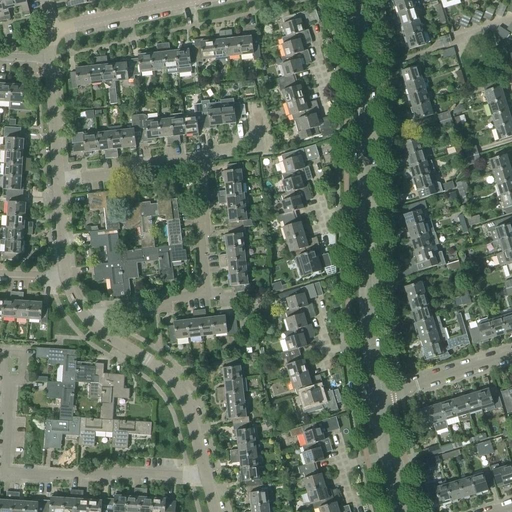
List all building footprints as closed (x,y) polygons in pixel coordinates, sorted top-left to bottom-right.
[(13,0),(0,0),(5,20),(10,19),(8,9),(15,7),(13,0)] [(24,16),(30,14),(26,0),(13,0),(15,7),(22,6),(24,16)] [(416,8),(420,7),(417,0),(398,0),(393,2),(394,7),(396,7),(398,13),(416,8)] [(500,4),(495,15),(502,18),(506,7),(500,4)] [(435,15),(438,15),(443,13),(440,5),(433,7),(432,7),(433,11),(434,11),(435,15)] [(488,7),(483,19),(490,22),(495,10),(488,7)] [(305,18),(307,25),(320,21),(316,8),(283,17),(284,24),(283,24),(286,36),(282,38),(305,31),(304,31),(301,19),(305,18)] [(416,8),(398,13),(396,14),(398,19),(400,19),(402,25),(419,20),(416,8)] [(471,23),(478,25),(482,14),(475,11),(471,23)] [(459,26),(466,29),(471,18),(464,15),(459,26)] [(419,20),(402,25),(400,26),(402,31),(404,31),(406,37),(423,32),(419,20)] [(499,27),(496,32),(495,33),(506,40),(510,34),(499,27)] [(240,55),(238,38),(232,39),(231,30),(225,31),(228,57),(240,55)] [(304,38),(306,45),(312,43),(309,30),(304,31),(305,31),(282,38),(284,44),(282,44),(285,57),(281,58),(286,57),(304,51),(300,39),(304,38)] [(213,41),(215,58),(228,57),(225,31),(218,32),(219,40),(213,41)] [(491,34),(485,31),(482,37),(487,40),(491,34)] [(423,32),(406,37),(404,38),(405,44),(408,43),(410,50),(427,45),(423,32)] [(261,61),(260,55),(257,33),(245,35),(246,37),(238,38),(240,55),(253,54),(253,56),(254,61),(261,61)] [(437,39),(440,46),(452,42),(449,35),(437,39)] [(215,58),(213,41),(206,42),(206,39),(193,41),(194,47),(196,63),(202,62),(202,60),(215,58)] [(165,70),(162,44),(156,45),(157,53),(150,54),(152,72),(165,70)] [(165,70),(166,75),(178,74),(175,51),(169,52),(168,44),(162,44),(165,70)] [(177,69),(178,74),(191,72),(190,64),(196,63),(194,47),(182,48),(182,51),(175,51),(177,69)] [(455,55),(453,48),(441,52),(443,59),(455,55)] [(285,76),(285,77),(295,74),(303,71),(300,59),(303,58),(305,64),(311,62),(308,50),(304,51),(286,57),(281,58),(282,64),(281,64),(285,76)] [(138,59),(132,60),(134,79),(135,79),(134,76),(140,75),(140,73),(152,72),(150,54),(143,55),(143,52),(138,53),(138,56),(137,56),(138,59)] [(103,83),(99,57),(93,58),(94,67),(88,67),(90,85),(103,83)] [(115,82),(113,65),(107,65),(106,57),(99,57),(103,83),(115,82)] [(128,80),(134,79),(132,60),(120,61),(120,64),(113,65),(115,82),(128,80)] [(90,85),(88,67),(81,68),(81,67),(80,66),(75,67),(76,69),(75,69),(75,73),(69,73),(71,89),(78,89),(77,86),(90,85)] [(403,77),(405,83),(422,78),(419,66),(399,72),(401,78),(403,77)] [(277,79),(281,91),(283,90),(286,103),(304,97),(301,85),(298,85),(295,74),(285,77),(285,76),(277,79)] [(11,85),(5,85),(6,76),(0,75),(0,107),(3,108),(6,106),(6,102),(10,103),(11,85)] [(409,96),(426,91),(422,78),(405,83),(403,84),(405,89),(407,89),(409,96)] [(499,81),(483,86),(488,104),(505,99),(507,99),(505,93),(503,94),(499,81)] [(18,86),(11,85),(10,103),(10,109),(23,109),(23,106),(29,106),(29,98),(30,91),(24,90),(24,86),(24,84),(18,83),(18,86)] [(411,108),(430,103),(426,91),(409,96),(407,96),(409,102),(411,101),(413,108),(411,108)] [(316,114),(320,112),(316,100),(309,102),(311,108),(308,110),(304,97),(286,103),(290,115),(291,115),(293,120),(295,120),(298,119),(316,113),(316,114)] [(220,101),(220,103),(221,107),(222,124),(229,124),(230,126),(235,126),(235,123),(236,123),(235,119),(241,119),(239,103),(233,104),(233,99),(220,101)] [(507,106),(505,99),(488,104),(492,116),(508,111),(511,111),(509,105),(507,106)] [(208,113),(203,113),(205,129),(216,128),(216,125),(222,124),(221,107),(220,103),(207,104),(208,113)] [(430,103),(411,108),(413,114),(415,113),(417,120),(434,115),(430,103)] [(204,129),(205,129),(203,113),(202,105),(197,105),(195,108),(196,116),(184,117),(186,135),(192,134),(192,136),(198,136),(198,133),(198,130),(204,129)] [(511,117),(511,118),(508,111),(492,116),(496,129),(511,123),(511,117)] [(440,123),(452,119),(450,112),(438,116),(440,123)] [(298,119),(295,120),(301,140),(312,136),(320,134),(319,133),(321,132),(322,132),(324,139),(331,136),(333,136),(331,129),(332,129),(328,117),(322,119),(323,125),(319,126),(316,114),(316,113),(298,119)] [(174,145),(180,144),(179,135),(186,135),(184,117),(184,114),(171,115),(171,117),(174,145)] [(133,130),(121,131),(123,148),(130,147),(130,150),(136,149),(136,147),(136,146),(136,143),(142,142),(139,117),(139,115),(131,116),(133,130)] [(153,138),(160,137),(158,118),(148,120),(147,117),(146,116),(143,115),(139,115),(139,117),(142,142),(153,141),(153,138)] [(167,146),(174,145),(171,117),(171,115),(170,116),(170,117),(158,118),(160,137),(166,137),(167,146)] [(454,118),(457,127),(462,125),(460,117),(454,118)] [(452,119),(440,123),(442,130),(454,126),(452,119)] [(511,123),(496,129),(500,141),(511,137),(511,123)] [(462,125),(457,127),(459,136),(465,134),(462,125)] [(109,132),(108,132),(112,158),(118,157),(117,149),(123,148),(121,131),(120,127),(108,128),(109,132)] [(21,139),(21,133),(21,129),(5,128),(4,138),(7,139),(6,147),(1,146),(1,151),(6,152),(23,153),(24,146),(26,146),(27,141),(24,140),(21,139)] [(112,158),(108,132),(96,134),(98,151),(104,150),(105,159),(106,159),(112,158)] [(91,152),(98,151),(96,134),(83,135),(83,133),(72,134),(74,150),(84,149),(85,152),(86,152),(86,155),(91,154),(91,152)] [(405,149),(407,155),(423,150),(419,138),(400,144),(402,150),(405,149)] [(456,153),(457,154),(462,152),(459,143),(454,145),(449,147),(451,154),(456,153)] [(316,145),(282,155),(284,161),(283,161),(287,173),(287,174),(305,169),(304,168),(303,163),(320,158),(316,145)] [(467,159),(478,156),(475,147),(464,150),(467,159)] [(423,150),(407,155),(404,156),(406,161),(408,161),(410,168),(427,163),(423,150)] [(23,159),(23,153),(6,152),(5,164),(31,166),(31,160),(23,159)] [(478,156),(467,159),(469,166),(481,162),(479,155),(478,156)] [(494,173),(510,168),(511,167),(510,162),(508,163),(506,155),(484,162),(486,167),(492,165),(494,173)] [(435,174),(432,161),(427,163),(410,168),(408,168),(409,174),(412,173),(414,180),(431,175),(435,174)] [(31,172),(31,166),(5,164),(4,177),(22,178),(22,172),(31,172)] [(225,185),(242,183),(241,172),(244,172),(243,164),(227,165),(227,172),(224,172),(224,173),(221,173),(222,179),(225,178),(225,185)] [(284,181),(282,181),(286,194),(292,192),(301,189),(304,188),(302,183),(313,179),(309,167),(304,168),(305,169),(287,174),(287,173),(282,175),(284,181)] [(511,174),(511,175),(510,168),(494,173),(497,185),(511,180),(511,174)] [(420,200),(443,192),(440,184),(433,182),(431,175),(414,180),(412,181),(413,186),(415,185),(420,200)] [(21,185),(22,178),(4,177),(3,190),(7,190),(7,196),(23,197),(24,185),(21,185)] [(511,180),(497,185),(501,197),(511,193),(511,180)] [(446,191),(455,187),(453,181),(443,184),(446,191)] [(460,196),(465,195),(468,194),(464,182),(457,184),(460,196)] [(217,192),(218,198),(247,196),(248,195),(248,194),(244,194),(242,183),(225,185),(226,191),(217,192)] [(303,195),(305,202),(312,200),(308,187),(304,188),(301,189),(292,192),(286,194),(281,196),(283,201),(281,202),(285,213),(277,216),(285,214),(295,211),(303,209),(299,196),(303,195)] [(120,229),(115,191),(88,194),(90,211),(104,209),(107,230),(117,229),(117,230),(120,229)] [(511,193),(501,197),(507,216),(511,214),(511,193)] [(227,204),(228,210),(245,209),(244,197),(248,197),(248,195),(247,196),(218,198),(219,205),(227,204)] [(7,196),(6,200),(6,203),(8,203),(7,216),(25,217),(25,210),(28,210),(28,205),(26,204),(23,203),(23,197),(7,196)] [(182,245),(180,230),(177,200),(139,204),(140,218),(151,217),(166,216),(169,247),(182,245)] [(425,201),(407,206),(409,214),(401,216),(403,221),(405,221),(407,228),(424,223),(420,211),(427,209),(425,201)] [(139,228),(142,250),(155,249),(151,217),(140,218),(139,204),(128,205),(129,219),(123,220),(124,230),(139,228)] [(227,225),(227,230),(244,228),(253,227),(252,222),(251,221),(247,221),(245,209),(228,210),(229,218),(226,218),(227,225)] [(299,223),(295,211),(285,214),(277,216),(279,223),(283,222),(284,227),(283,228),(287,240),(304,235),(301,222),(299,223)] [(469,226),(481,223),(479,215),(467,219),(469,226)] [(25,223),(25,217),(7,216),(7,228),(33,230),(34,224),(25,223)] [(511,224),(511,223),(510,217),(486,224),(489,232),(490,231),(493,242),(492,242),(492,243),(511,237),(511,224)] [(411,240),(434,233),(430,221),(424,223),(407,228),(405,228),(407,234),(409,233),(411,240)] [(33,236),(33,230),(7,228),(6,241),(23,242),(24,235),(33,236)] [(244,228),(227,230),(228,235),(225,236),(222,237),(223,242),(225,242),(226,249),(244,247),(242,234),(245,234),(244,228)] [(108,264),(121,263),(120,253),(117,230),(117,229),(107,230),(98,231),(97,231),(91,232),(90,232),(91,248),(106,247),(108,264)] [(414,252),(431,247),(438,245),(434,233),(411,240),(409,241),(410,246),(412,245),(414,252)] [(316,251),(316,252),(321,250),(317,238),(310,240),(312,246),(308,247),(304,235),(287,240),(290,253),(292,252),(294,258),(295,258),(298,257),(316,251)] [(511,237),(492,243),(494,247),(500,245),(502,253),(511,250),(511,237)] [(23,249),(23,242),(6,241),(5,253),(2,253),(2,260),(18,261),(19,255),(23,255),(23,254),(25,255),(25,249),(23,249)] [(161,282),(174,281),(172,263),(187,261),(185,251),(183,251),(182,245),(169,247),(157,248),(159,261),(158,261),(161,282)] [(245,260),(244,247),(226,249),(227,255),(218,256),(218,257),(219,263),(239,260),(245,260)] [(418,264),(419,264),(421,270),(437,266),(437,267),(446,265),(442,252),(433,252),(431,247),(414,252),(412,253),(414,258),(416,258),(418,264)] [(155,249),(142,250),(120,253),(121,263),(123,280),(125,296),(131,296),(129,279),(139,278),(137,263),(158,261),(159,261),(157,248),(155,249)] [(511,250),(502,253),(496,255),(499,267),(506,265),(511,263),(511,250)] [(298,257),(295,258),(299,270),(301,277),(320,272),(320,270),(331,267),(328,254),(318,257),(316,252),(316,251),(298,257)] [(228,268),(229,274),(246,272),(245,260),(239,260),(219,263),(220,269),(228,268)] [(446,265),(449,273),(461,269),(458,261),(446,265)] [(108,264),(93,265),(95,282),(110,280),(112,298),(116,297),(125,296),(123,280),(121,263),(108,264)] [(230,287),(234,287),(235,293),(251,291),(250,285),(248,285),(246,272),(229,274),(230,281),(227,281),(228,287),(230,287)] [(282,282),(272,284),(274,291),(283,289),(282,282)] [(406,293),(408,300),(425,295),(421,282),(402,288),(404,294),(406,293)] [(310,300),(311,299),(323,296),(319,283),(280,295),(281,301),(287,300),(290,312),(286,313),(308,307),(308,306),(306,299),(309,298),(310,300)] [(15,319),(17,293),(11,292),(10,301),(4,300),(3,318),(15,319)] [(29,302),(23,302),(23,293),(17,293),(15,319),(28,320),(29,302)] [(425,295),(408,300),(406,300),(408,306),(410,305),(412,312),(428,307),(425,295)] [(40,323),(47,324),(48,307),(42,307),(42,303),(42,301),(36,300),(36,303),(29,302),(28,320),(41,321),(40,323)] [(308,326),(304,314),(308,313),(309,320),(316,318),(313,305),(308,306),(308,307),(286,313),(288,321),(284,322),(287,332),(285,333),(285,334),(308,326)] [(428,307),(412,312),(410,312),(412,318),(414,317),(416,324),(432,319),(428,307)] [(215,336),(213,318),(206,319),(205,310),(199,311),(202,337),(215,336)] [(202,337),(199,311),(193,312),(194,321),(188,321),(190,339),(202,337)] [(220,317),(213,318),(215,336),(228,334),(228,336),(234,336),(237,335),(235,319),(232,319),(226,320),(226,317),(225,317),(225,314),(219,315),(220,317)] [(511,332),(511,314),(501,318),(506,334),(507,336),(511,334),(511,333),(511,332)] [(419,336),(441,329),(437,317),(432,319),(416,324),(413,324),(415,330),(417,329),(419,336)] [(489,321),(494,338),(495,340),(500,338),(500,336),(506,334),(501,318),(489,321)] [(190,339),(188,321),(181,322),(180,319),(175,320),(175,323),(175,326),(169,327),(170,343),(177,342),(177,340),(190,339)] [(488,340),(494,338),(489,321),(468,328),(474,346),(489,342),(488,340)] [(458,324),(457,324),(461,337),(465,336),(462,323),(458,324)] [(299,349),(307,347),(303,334),(307,333),(309,339),(315,337),(311,325),(308,326),(285,334),(286,339),(285,339),(289,352),(299,349)] [(423,348),(439,343),(446,341),(442,329),(441,329),(419,336),(417,337),(419,342),(421,342),(423,348)] [(424,354),(427,361),(439,357),(440,360),(445,359),(450,357),(447,352),(463,345),(464,346),(469,344),(467,335),(446,341),(439,343),(423,348),(420,349),(422,354),(424,354)] [(36,348),(36,355),(49,356),(48,365),(63,366),(62,384),(75,385),(75,382),(76,363),(77,351),(49,349),(36,348)] [(286,365),(290,378),(308,372),(304,360),(302,361),(299,349),(289,352),(281,354),(283,361),(286,360),(288,365),(286,365)] [(224,375),(224,382),(241,380),(240,367),(243,366),(242,360),(226,362),(226,368),(223,369),(220,370),(221,375),(224,375)] [(75,382),(89,383),(88,399),(101,400),(102,388),(113,388),(114,375),(103,374),(104,365),(95,364),(95,368),(81,367),(81,364),(76,363),(75,382)] [(295,390),(297,395),(301,394),(320,388),(323,387),(320,375),(313,377),(315,383),(311,384),(308,372),(290,378),(293,391),(295,390)] [(113,421),(113,420),(114,398),(121,398),(121,399),(129,400),(130,390),(124,389),(125,375),(114,375),(113,388),(102,388),(101,400),(99,420),(113,421)] [(216,389),(217,395),(243,392),(247,392),(246,379),(241,380),(224,382),(225,388),(216,389)] [(59,422),(72,423),(72,418),(75,385),(62,384),(47,383),(46,399),(61,400),(59,421),(59,422)] [(481,411),(486,409),(487,412),(495,410),(502,408),(498,393),(490,396),(488,387),(482,389),(483,392),(476,394),(481,411)] [(320,388),(301,394),(305,407),(302,408),(304,415),(316,412),(323,410),(323,408),(327,407),(328,413),(338,410),(336,404),(341,402),(338,390),(325,394),(322,394),(320,388)] [(511,389),(508,391),(501,393),(507,414),(511,412),(511,389)] [(471,395),(464,397),(469,414),(481,411),(476,394),(475,391),(470,393),(471,395)] [(243,392),(217,395),(218,401),(226,400),(227,406),(244,404),(243,392)] [(459,399),(452,401),(457,417),(458,423),(459,423),(459,422),(471,420),(469,414),(464,397),(463,395),(458,396),(459,399)] [(457,417),(452,401),(451,398),(446,400),(446,403),(440,404),(445,421),(446,427),(458,423),(457,417)] [(447,429),(446,427),(445,421),(440,404),(439,402),(434,404),(435,406),(428,408),(433,424),(435,433),(447,429)] [(246,418),(244,404),(227,406),(228,414),(226,414),(226,419),(228,419),(229,420),(232,419),(233,425),(249,423),(249,417),(246,418)] [(433,424),(428,408),(427,406),(422,407),(422,409),(415,411),(420,428),(433,424)] [(336,417),(289,431),(292,439),(304,435),(307,446),(325,441),(323,435),(340,430),(336,417)] [(72,418),(72,423),(59,422),(59,421),(46,421),(44,449),(61,450),(62,435),(79,436),(80,418),(72,418)] [(113,420),(113,421),(99,420),(80,418),(79,436),(78,447),(94,448),(95,433),(112,434),(113,420)] [(113,420),(112,434),(111,449),(127,450),(129,435),(151,436),(152,423),(113,420)] [(237,437),(238,444),(255,442),(254,428),(250,429),(249,423),(233,425),(234,437),(237,437)] [(324,448),(326,454),(333,452),(329,439),(325,441),(307,446),(303,448),(304,452),(302,453),(306,466),(316,463),(324,461),(320,449),(324,448)] [(490,441),(482,444),(486,456),(493,453),(490,441)] [(230,451),(231,458),(257,454),(255,442),(238,444),(239,450),(230,451)] [(440,448),(441,453),(453,449),(452,444),(440,448)] [(486,456),(482,444),(475,446),(479,458),(486,456)] [(428,449),(430,456),(441,453),(440,448),(439,445),(428,449)] [(240,463),(241,469),(258,467),(257,454),(231,458),(232,464),(240,463)] [(438,457),(426,460),(428,467),(440,464),(438,457)] [(319,475),(316,463),(306,466),(298,469),(300,475),(304,474),(305,479),(303,479),(307,492),(325,487),(321,474),(319,475)] [(510,484),(511,482),(511,469),(511,465),(499,469),(498,470),(496,465),(491,467),(497,487),(504,485),(504,488),(510,486),(510,484)] [(246,488),(263,486),(262,480),(260,480),(258,467),(241,469),(242,476),(241,476),(239,476),(240,482),(242,481),(243,483),(246,482),(246,488)] [(470,477),(475,494),(476,496),(481,494),(481,492),(488,490),(483,473),(470,477)] [(469,496),(475,494),(470,477),(458,481),(463,497),(464,500),(469,498),(469,496)] [(451,501),(446,485),(445,481),(441,482),(440,482),(426,486),(430,501),(437,499),(439,507),(445,505),(445,503),(451,501)] [(456,499),(463,497),(458,481),(446,485),(451,501),(452,503),(457,502),(456,499)] [(250,499),(251,506),(268,504),(266,492),(272,491),(271,485),(263,486),(246,488),(248,500),(250,499)] [(337,504),(342,502),(338,490),(331,492),(330,491),(326,492),(325,487),(307,492),(311,505),(313,504),(315,510),(316,509),(337,503),(337,504)] [(134,498),(128,497),(127,511),(139,511),(141,489),(135,489),(134,498)] [(141,489),(139,511),(152,511),(153,499),(147,499),(148,490),(141,489)] [(75,511),(77,491),(71,490),(70,499),(64,499),(63,511),(75,511)] [(84,491),(77,491),(75,511),(88,511),(89,500),(83,500),(84,491)] [(7,501),(0,500),(0,503),(0,511),(11,511),(13,492),(7,492),(7,501)] [(11,511),(24,511),(25,502),(19,502),(20,493),(13,492),(11,511)] [(127,511),(128,497),(121,497),(121,494),(115,494),(115,496),(114,500),(108,499),(107,511),(127,511)] [(63,511),(64,499),(57,498),(57,496),(52,495),(52,498),(51,498),(51,501),(45,501),(44,511),(63,511)] [(166,500),(166,497),(161,497),(161,499),(153,499),(152,511),(175,511),(176,504),(167,504),(167,500),(166,500)] [(89,500),(88,511),(107,511),(108,499),(97,498),(97,501),(89,500)] [(25,502),(24,511),(44,511),(45,501),(33,500),(33,502),(25,502)] [(337,503),(318,508),(319,511),(350,511),(349,506),(343,508),(342,508),(343,511),(339,511),(337,504),(337,503)]
